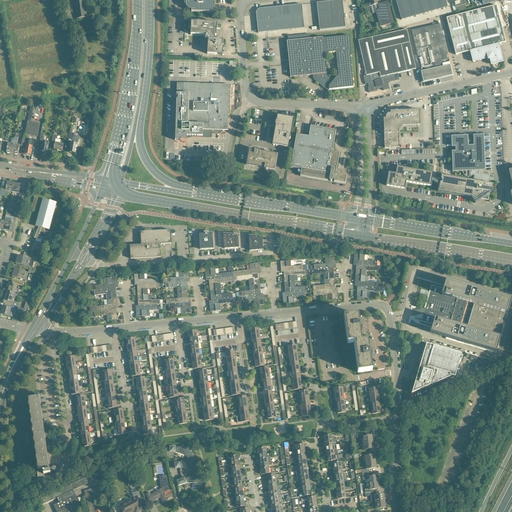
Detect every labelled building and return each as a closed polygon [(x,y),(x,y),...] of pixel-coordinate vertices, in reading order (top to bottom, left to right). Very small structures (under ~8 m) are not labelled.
[(84,0),(74,0),(77,19),(87,18),(84,0)] [(184,0),(184,5),(186,5),(186,6),(187,7),(187,8),(188,8),(188,9),(189,9),(190,10),(191,10),(191,12),(214,13),(213,0),(184,0)] [(317,3),(320,30),(345,28),(342,0),(317,3)] [(376,0),(369,0),(371,6),(372,13),(376,12),(380,27),(394,23),(388,1),(378,4),(376,0)] [(447,7),(445,0),(395,0),(401,20),(447,7)] [(465,5),(463,0),(453,0),(456,11),(466,9),(465,5)] [(259,9),(256,13),(258,33),(304,29),(302,5),(259,9)] [(506,43),(496,5),(447,18),(456,55),(470,51),(473,62),(487,58),(487,59),(489,60),(490,60),(491,64),(503,61),(498,44),(506,43)] [(205,40),(208,40),(214,40),(214,36),(217,36),(217,28),(218,24),(214,23),(213,23),(192,22),(191,35),(205,35),(205,40)] [(452,76),(441,24),(411,31),(423,83),(452,76)] [(372,38),(358,41),(366,76),(363,76),(365,84),(368,84),(369,88),(368,88),(369,93),(377,91),(377,90),(383,88),(383,90),(389,89),(388,83),(399,80),(398,73),(416,69),(407,30),(372,38)] [(290,78),(313,75),(314,79),(327,90),(353,87),(350,57),(352,56),(349,36),(323,39),(323,37),(287,41),(290,78)] [(225,45),(224,45),(223,45),(223,40),(214,40),(208,40),(207,54),(222,55),(222,50),(223,50),(224,50),(224,51),(224,52),(225,52),(226,48),(225,48),(225,47),(225,46),(225,45)] [(175,136),(175,141),(189,136),(203,137),(203,130),(205,130),(204,137),(209,137),(209,131),(207,131),(207,130),(228,131),(229,85),(219,85),(219,83),(214,83),(214,84),(184,84),(177,83),(177,93),(175,136)] [(0,108),(0,115),(2,116),(3,114),(5,114),(6,110),(7,110),(6,121),(9,121),(11,108),(4,108),(0,108)] [(413,125),(412,111),(412,109),(410,110),(410,111),(405,111),(405,126),(413,125)] [(420,125),(420,110),(414,111),(414,109),(412,109),(412,111),(413,125),(420,125)] [(405,126),(405,111),(398,111),(398,110),(395,110),(395,111),(390,111),(390,114),(388,114),(386,116),(386,119),(383,119),(384,131),(383,132),(383,134),(384,134),(399,133),(399,130),(403,126),(405,126)] [(276,125),(273,144),(287,147),(289,140),(290,140),(290,139),(291,138),(290,137),(289,137),(292,119),(277,116),(277,121),(276,121),(275,123),(275,125),(276,125)] [(27,121),(25,134),(40,137),(41,133),(43,124),(27,121)] [(295,140),(291,167),(302,169),(301,170),(301,171),(300,172),(300,176),(327,181),(328,180),(328,179),(329,179),(329,180),(329,181),(330,181),(331,181),(332,181),(332,180),(333,180),(334,180),(334,181),(334,182),(340,183),(345,184),(345,183),(346,176),(341,175),(335,174),(336,169),(337,169),(340,153),(339,153),(334,152),(333,152),(336,131),(336,130),(311,126),(310,126),(309,136),(296,134),(296,135),(295,140)] [(68,141),(71,141),(70,146),(71,147),(70,152),(73,153),(73,154),(74,154),(75,153),(76,154),(78,142),(74,141),(74,138),(75,133),(69,133),(68,141)] [(51,145),(52,145),(51,146),(54,147),(54,149),(58,150),(58,151),(61,152),(61,151),(63,151),(64,145),(63,145),(64,141),(60,141),(60,140),(56,139),(56,135),(53,135),(51,145)] [(494,180),(490,179),(490,176),(488,176),(487,177),(484,176),(484,171),(485,171),(484,135),(470,136),(471,146),(465,146),(465,136),(451,136),(451,147),(455,147),(455,151),(452,151),(452,172),(462,172),(462,173),(462,174),(463,174),(463,175),(464,175),(464,176),(465,176),(465,177),(466,177),(467,177),(468,177),(469,177),(470,177),(471,177),(471,176),(472,176),(473,175),(474,175),(473,181),(441,175),(439,183),(435,180),(434,183),(439,185),(438,191),(470,196),(475,204),(484,198),(488,198),(488,195),(491,193),(493,193),(494,192),(492,191),(493,187),(488,186),(489,185),(493,186),(494,180)] [(8,143),(6,152),(7,152),(7,153),(9,153),(10,153),(12,153),(15,139),(12,138),(11,144),(8,143)] [(26,145),(23,145),(23,146),(21,154),(24,155),(31,156),(34,140),(29,139),(28,145),(26,145)] [(275,170),(277,155),(258,152),(258,151),(257,150),(256,150),(254,150),(254,151),(249,150),(246,165),(264,168),(264,169),(265,170),(266,170),(268,170),(268,169),(275,170)] [(432,181),(434,183),(435,180),(432,179),(433,173),(397,167),(395,174),(388,173),(386,186),(405,189),(406,182),(431,187),(432,181)] [(12,192),(14,183),(7,182),(6,187),(1,187),(1,186),(1,189),(0,189),(0,191),(0,195),(5,196),(5,194),(8,195),(8,192),(12,192)] [(20,185),(14,183),(12,192),(19,193),(19,198),(22,199),(23,192),(19,191),(20,185)] [(39,227),(34,238),(45,241),(45,240),(46,241),(49,242),(51,233),(44,231),(44,229),(49,230),(57,203),(51,201),(50,202),(49,202),(49,201),(43,199),(36,226),(39,227)] [(12,217),(6,216),(5,218),(5,221),(3,230),(8,230),(9,231),(11,223),(14,224),(16,224),(17,218),(15,217),(12,217)] [(160,257),(160,244),(170,244),(171,243),(171,242),(170,230),(152,231),(152,229),(144,230),(145,231),(141,232),(140,232),(141,245),(130,245),(130,246),(130,259),(131,259),(160,257)] [(213,233),(203,232),(204,232),(204,234),(199,234),(200,250),(214,249),(213,233)] [(232,248),(230,234),(223,233),(223,234),(224,249),(232,248)] [(239,248),(238,236),(238,235),(230,234),(232,248),(239,248)] [(258,236),(253,236),(249,235),(249,236),(249,237),(250,251),(263,250),(263,238),(258,238),(258,236)] [(38,261),(39,258),(30,254),(29,259),(18,256),(16,263),(33,268),(32,267),(34,260),(38,261)] [(354,262),(354,265),(356,265),(376,266),(376,261),(364,261),(365,255),(354,254),(354,255),(354,257),(354,262)] [(334,265),(334,264),(334,260),(335,260),(335,258),(324,258),(325,264),(313,265),(313,266),(312,266),(312,270),(333,269),(336,268),(335,265),(334,265)] [(291,266),(291,261),(280,261),(280,262),(281,264),(282,264),(282,267),(282,268),(281,269),(281,272),(284,272),(305,270),(305,266),(303,266),(291,266)] [(259,270),(259,269),(258,266),(260,266),(259,263),(260,263),(259,263),(249,264),(250,270),(233,272),(234,277),(236,277),(258,274),(261,274),(260,270),(259,270)] [(378,266),(376,266),(356,265),(356,268),(357,268),(357,270),(357,273),(356,273),(355,276),(366,276),(366,271),(378,271),(378,266)] [(13,272),(12,277),(28,281),(30,274),(34,276),(35,271),(29,270),(28,273),(20,271),(21,268),(14,266),(12,272),(13,272)] [(234,277),(233,272),(227,273),(216,274),(215,268),(205,270),(205,273),(206,272),(207,276),(207,277),(206,277),(206,281),(209,280),(233,277),(234,277)] [(333,276),(332,273),(332,272),(334,272),(333,269),(312,270),(311,270),(311,275),(323,274),(323,280),(334,279),(334,276),(333,276)] [(306,275),(306,270),(305,270),(284,272),(284,276),(285,275),(285,280),(284,280),(284,282),(295,282),(295,281),(297,281),(297,276),(306,275)] [(188,278),(188,274),(189,274),(189,271),(179,272),(179,277),(167,278),(167,279),(164,279),(165,283),(187,282),(190,282),(189,278),(188,278)] [(145,279),(144,274),(134,274),(134,277),(135,277),(136,280),(136,281),(134,281),(135,285),(137,285),(158,284),(158,283),(158,279),(156,279),(145,279)] [(258,282),(258,279),(258,277),(259,277),(258,274),(236,277),(237,282),(248,280),(249,286),(260,284),(259,281),(258,282)] [(366,282),(366,276),(355,276),(355,278),(356,278),(356,283),(355,283),(355,286),(357,286),(377,287),(377,283),(366,282)] [(107,284),(91,286),(91,291),(94,291),(115,288),(118,288),(117,284),(116,284),(116,283),(116,280),(117,280),(117,277),(106,278),(107,284)] [(234,284),(233,277),(209,280),(209,283),(211,283),(211,288),(210,288),(210,291),(220,289),(223,289),(223,285),(220,285),(220,284),(230,282),(231,284),(234,284)] [(334,282),(334,279),(323,280),(324,285),(312,286),(313,289),(309,289),(309,291),(313,291),(335,289),(335,286),(333,286),(333,282),(334,282)] [(10,282),(7,291),(14,293),(16,287),(18,286),(22,287),(23,286),(24,287),(25,284),(24,283),(13,280),(12,283),(10,282)] [(496,353),(511,299),(446,280),(441,295),(442,295),(442,294),(444,295),(474,304),(472,309),(471,309),(471,310),(471,311),(467,328),(437,319),(435,319),(435,318),(434,318),(430,333),(496,353)] [(186,290),(186,287),(186,286),(187,286),(187,282),(165,283),(165,288),(177,287),(177,293),(188,293),(188,290),(186,290)] [(295,287),(295,282),(284,282),(285,285),(286,285),(286,289),(285,289),(285,293),(305,292),(307,291),(307,286),(295,287)] [(162,286),(162,283),(158,283),(158,284),(137,285),(137,288),(138,288),(139,289),(139,293),(137,293),(138,295),(148,295),(148,289),(159,288),(159,286),(162,286)] [(250,291),(236,293),(237,298),(239,297),(261,294),(260,291),(259,291),(259,290),(259,287),(260,287),(260,284),(249,286),(250,291)] [(432,285),(421,321),(468,335),(479,299),(432,285)] [(383,293),(383,288),(377,287),(357,286),(357,290),(358,290),(358,294),(357,294),(357,297),(367,298),(367,292),(383,293)] [(115,296),(115,294),(115,291),(116,291),(115,288),(94,291),(94,295),(106,294),(107,300),(117,298),(117,296),(115,296)] [(221,295),(220,289),(210,291),(211,293),(212,293),(212,297),(211,298),(212,301),(233,298),(233,293),(221,295)] [(337,289),(335,289),(313,291),(311,291),(312,295),(313,295),(313,296),(315,295),(316,296),(327,295),(328,300),(338,300),(338,299),(338,297),(337,289)] [(14,293),(7,291),(5,300),(4,304),(18,307),(19,308),(20,305),(19,304),(18,304),(17,302),(14,301),(16,294),(14,293)] [(305,296),(305,292),(285,293),(283,293),(283,297),(284,297),(284,301),(283,301),(283,303),(283,304),(294,303),(293,297),(305,296)] [(187,300),(187,298),(187,295),(188,295),(188,293),(177,293),(178,298),(166,299),(166,304),(169,304),(188,303),(188,300),(187,300)] [(263,294),(261,294),(239,297),(239,298),(238,298),(238,300),(242,300),(242,302),(254,301),(254,306),(265,305),(264,302),(263,302),(263,299),(263,298),(264,298),(263,294)] [(148,300),(148,295),(138,295),(138,298),(139,298),(139,302),(138,302),(138,306),(158,304),(158,305),(160,305),(160,303),(162,303),(162,300),(160,300),(160,299),(148,300)] [(117,301),(117,298),(107,300),(107,305),(97,306),(96,305),(89,306),(90,312),(94,312),(116,309),(118,309),(118,305),(117,305),(116,301),(117,301)] [(233,298),(212,301),(209,301),(210,305),(211,305),(211,306),(211,309),(210,309),(210,312),(221,310),(220,305),(236,303),(235,298),(233,298)] [(188,303),(169,304),(169,309),(177,308),(178,313),(181,313),(181,314),(191,313),(191,311),(190,311),(190,308),(190,307),(191,307),(191,303),(188,303)] [(158,309),(158,305),(158,304),(138,306),(136,306),(136,309),(137,309),(137,314),(136,314),(136,316),(136,317),(149,316),(149,310),(158,309)] [(3,306),(1,314),(13,317),(14,314),(10,312),(11,308),(3,306)] [(116,312),(116,309),(94,312),(95,317),(106,315),(107,321),(118,319),(117,319),(117,317),(116,317),(116,315),(115,312),(116,312)] [(348,344),(355,343),(361,342),(359,330),(362,329),(362,325),(362,324),(361,323),(361,322),(360,321),(358,322),(357,315),(345,316),(348,344)] [(367,341),(361,342),(355,343),(359,373),(371,371),(369,356),(372,355),(372,356),(372,351),(371,350),(371,349),(370,348),(368,348),(367,341)] [(455,377),(462,354),(426,344),(412,394),(447,378),(451,377),(451,376),(455,377)] [(263,360),(255,361),(256,367),(264,366),(267,366),(267,359),(263,360)] [(378,394),(377,388),(374,388),(374,386),(365,387),(366,392),(369,392),(370,395),(378,394)] [(39,395),(38,395),(34,395),(35,397),(28,398),(28,399),(28,398),(38,469),(37,469),(38,477),(44,476),(44,474),(51,473),(50,470),(52,470),(54,471),(56,469),(56,467),(54,466),(52,467),(50,468),(48,468),(38,397),(39,396),(38,395),(39,395)] [(250,421),(249,415),(240,416),(236,417),(237,423),(250,421)] [(372,442),(372,435),(364,436),(364,433),(357,434),(357,438),(362,437),(363,443),(372,442)] [(373,449),(372,442),(363,443),(364,450),(359,451),(359,454),(366,453),(366,450),(373,449)] [(190,447),(185,448),(185,447),(175,447),(175,446),(170,446),(170,452),(175,452),(187,456),(189,462),(194,460),(190,447)] [(367,456),(366,453),(359,454),(360,457),(365,456),(366,463),(375,461),(374,455),(367,456)] [(199,473),(194,460),(189,462),(180,463),(180,462),(174,463),(175,469),(181,468),(181,467),(192,470),(193,475),(199,473)] [(376,468),(375,461),(366,463),(367,469),(362,470),(362,474),(369,473),(369,469),(376,468)] [(70,485),(39,499),(39,500),(40,506),(51,500),(54,505),(56,511),(65,511),(66,511),(65,511),(66,511),(72,511),(77,511),(82,509),(75,495),(73,490),(104,476),(102,470),(70,485)] [(185,478),(177,481),(178,486),(187,483),(186,483),(194,483),(196,489),(198,489),(203,487),(199,473),(193,475),(194,476),(185,479),(185,478)] [(370,476),(369,473),(362,474),(363,480),(368,480),(369,483),(378,482),(377,475),(370,476)] [(146,494),(150,502),(160,497),(163,502),(168,500),(167,498),(172,496),(168,487),(166,475),(159,476),(161,488),(163,487),(153,493),(153,494),(150,495),(149,493),(146,494)] [(116,506),(119,511),(132,511),(134,511),(139,511),(142,511),(141,508),(143,507),(138,498),(141,496),(135,478),(129,480),(128,484),(128,486),(131,489),(132,490),(131,490),(133,497),(116,506)] [(379,489),(378,482),(369,483),(369,487),(367,487),(368,489),(365,490),(366,494),(372,493),(371,490),(379,489)] [(84,491),(87,502),(91,501),(92,502),(109,497),(108,490),(97,493),(96,490),(95,489),(89,491),(88,490),(84,491)] [(372,496),(371,496),(372,503),(375,502),(385,501),(384,494),(374,496),(372,496)] [(386,508),(385,501),(375,502),(376,509),(386,508)]
